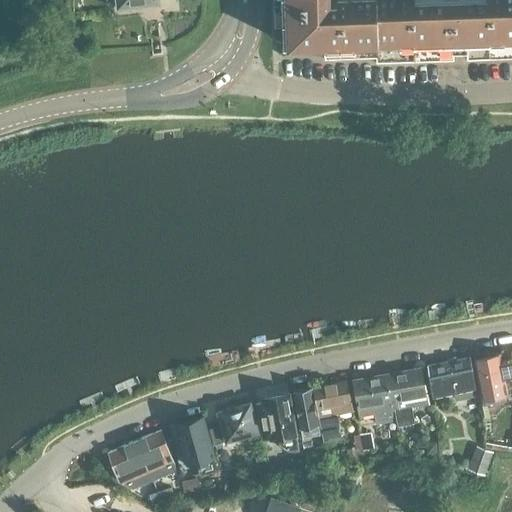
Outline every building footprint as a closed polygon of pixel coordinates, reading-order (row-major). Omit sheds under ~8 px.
[(511,0),(449,0),(450,1),(415,2),(414,0),(337,0),(337,2),(325,3),(325,0),(282,0),(284,43),(324,42),(325,59),(376,58),(376,63),(454,60),(453,43),(466,43),(467,60),(511,58),(511,0)] [(485,355),(474,357),(480,389),(481,396),(483,405),(508,400),(507,393),(511,392),(511,357),(500,360),(499,353),(495,354),(492,352),(487,353),(485,355)] [(469,357),(427,365),(433,394),(453,390),(454,399),(474,395),(473,386),(474,386),(469,357)] [(415,423),(412,406),(427,403),(420,367),(387,373),(395,420),(396,427),(415,423)] [(387,373),(353,379),(359,415),(374,412),(376,424),(395,420),(387,373)] [(339,438),(335,414),(352,411),(346,380),(313,386),(323,441),(339,438)] [(311,387),(293,390),(301,437),(319,434),(311,387)] [(263,401),(257,402),(258,405),(262,428),(263,435),(264,437),(270,436),(277,435),(277,436),(277,438),(278,439),(279,441),(280,442),(281,443),(282,445),(283,446),(285,447),(286,448),(287,448),(289,449),(291,450),(292,450),(294,450),(296,450),(297,450),(299,450),(295,429),(293,417),(288,393),(267,397),(263,397),(264,401),(263,401)] [(209,428),(213,444),(259,431),(250,401),(217,410),(221,425),(209,428)] [(202,462),(216,458),(204,414),(202,414),(203,416),(175,424),(187,465),(188,464),(187,462),(196,460),(201,458),(202,462)] [(117,475),(136,485),(175,467),(159,430),(107,451),(117,475)] [(476,446),(467,470),(483,476),(492,453),(476,446)] [(272,498),(266,511),(297,511),(299,508),(272,498)]
